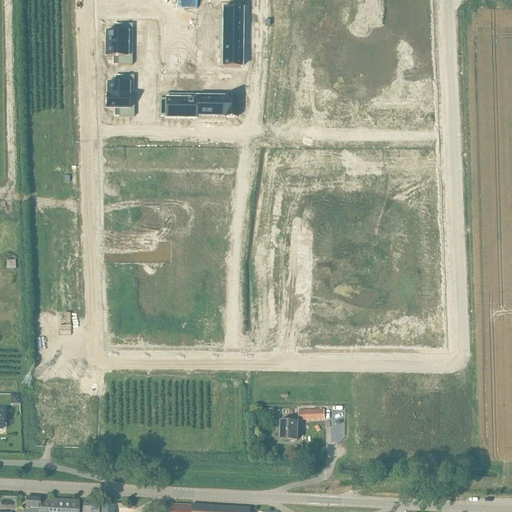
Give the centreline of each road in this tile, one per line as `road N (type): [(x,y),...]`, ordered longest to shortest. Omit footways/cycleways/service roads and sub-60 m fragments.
road 1 (residential): [(82,0),(91,364),(464,370),(448,0)]
road 2 (tertiary): [(511,509),(121,490)]
road 3 (track): [(342,501),(396,486),(502,485)]
road 4 (residential): [(0,462),(56,467),(121,490)]
road 5 (tertiary): [(121,490),(0,483)]
